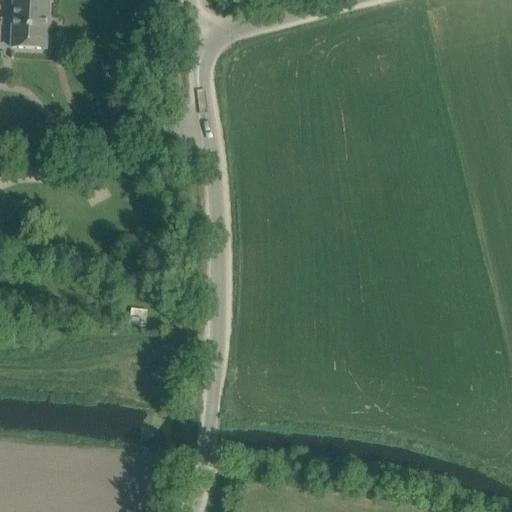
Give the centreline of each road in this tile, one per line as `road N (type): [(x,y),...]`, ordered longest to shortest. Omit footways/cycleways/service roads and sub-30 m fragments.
road 1 (unclassified): [(192,511),(205,460),(219,280),(196,37)]
road 2 (unclassified): [(196,37),(342,0)]
